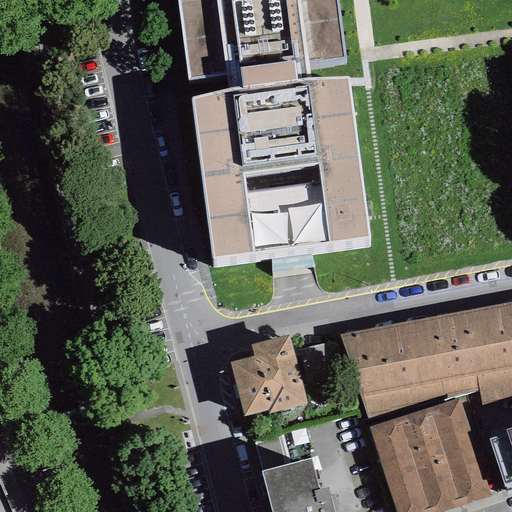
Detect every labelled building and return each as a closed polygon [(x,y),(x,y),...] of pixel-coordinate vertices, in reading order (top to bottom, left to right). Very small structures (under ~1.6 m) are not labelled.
[(179,0),(189,73),(229,68),(231,83),(191,89),(212,250),(367,230),(347,71),(311,76),(309,59),(345,54),(337,0),(179,0)] [(511,300),(340,336),(369,426),(459,398),(463,410),(511,400),(511,300)] [(288,331),(251,340),(254,352),(230,358),(244,412),(267,406),(269,411),(307,401),(288,331)] [(459,398),(369,426),(397,511),(439,511),(491,496),(463,410),(459,398)] [(505,435),(488,440),(504,493),(511,490),(511,427),(503,430),(505,435)] [(311,458),(261,471),(271,511),(334,511),(328,487),(319,489),(311,458)]
